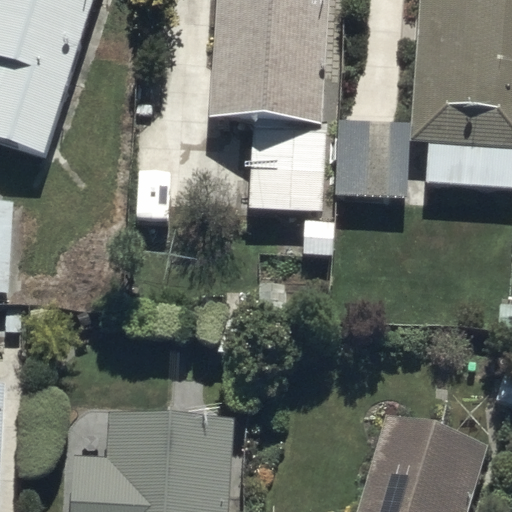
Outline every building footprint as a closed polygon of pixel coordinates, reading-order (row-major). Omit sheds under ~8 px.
[(0,0),(0,151),(49,166),(97,0),(0,0)] [(322,221),(332,0),(217,0),(212,125),(257,127),(253,218),(322,221)] [(421,187),(511,192),(511,0),(418,0),(409,147),(424,148),(421,187)] [(408,129),(336,125),(333,197),(404,201),(408,129)] [(0,312),(8,313),(11,209),(0,208),(0,312)] [(474,511),(493,448),(387,417),(358,511),(474,511)] [(229,511),(235,426),(107,419),(105,463),(75,461),(72,511),(229,511)]
